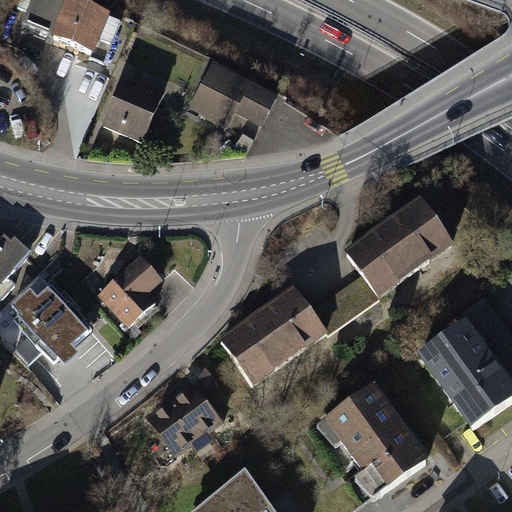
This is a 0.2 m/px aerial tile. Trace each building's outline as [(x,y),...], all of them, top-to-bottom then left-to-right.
[(86,0),(50,0),(36,32),(104,63),(125,18),(86,0)] [(220,65),(192,115),(253,149),(281,99),(220,65)] [(124,80),(104,131),(119,137),(150,148),(170,97),(124,80)] [(397,231),(357,261),(370,278),(316,317),(331,338),(465,241),(437,202),(397,231)] [(0,225),(0,293),(42,251),(35,245),(18,230),(0,225)] [(127,281),(106,301),(134,331),(155,312),(148,305),(174,280),(152,257),(127,281)] [(48,294),(24,319),(54,348),(78,323),(48,294)] [(261,322),(227,347),(264,397),(336,344),(331,338),(316,317),(299,294),(261,322)] [(511,371),(484,328),(432,361),(477,431),(499,417),(511,408),(511,371)] [(14,366),(0,364),(0,408),(9,410),(12,384),(14,366)] [(164,395),(149,407),(189,460),(235,425),(195,372),(164,395)] [(387,394),(337,429),(384,497),(407,481),(434,463),(387,394)] [(271,511),(246,479),(203,511),(271,511)]
